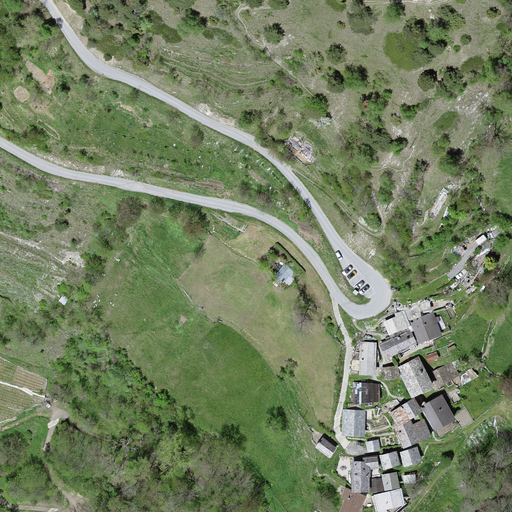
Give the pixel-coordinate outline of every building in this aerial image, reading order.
[(276,273),(287,281),(295,270),(284,262),(276,273)] [(397,318),(385,322),(389,334),(409,326),(404,311),(395,314),(397,318)] [(433,314),(411,321),(419,343),(440,335),(433,314)] [(410,331),(380,345),(386,357),(416,343),(410,331)] [(376,343),(361,343),(360,374),(374,374),(376,343)] [(418,358),(398,368),(412,396),(432,386),(418,358)] [(447,364),(431,370),(438,387),(454,380),(447,364)] [(384,378),(396,378),(396,367),(384,367),(384,378)] [(378,384),(355,384),(355,402),(378,402),(378,384)] [(441,396),(422,407),(435,430),(455,419),(441,396)] [(413,399),(390,414),(397,426),(421,411),(413,399)] [(364,412),(344,411),(343,435),(363,436),(364,412)] [(410,421),(395,427),(403,447),(430,436),(424,421),(412,426),(410,421)] [(335,448),(322,439),(317,447),(329,456),(335,448)] [(377,441),(367,443),(368,452),(379,449),(377,441)] [(416,448),(401,453),(405,465),(420,461),(416,448)] [(396,452),(380,456),(384,468),(399,464),(396,452)] [(363,462),(352,462),(352,492),(368,491),(369,468),(378,467),(376,456),(363,458),(363,462)] [(396,473),(382,475),(385,490),(399,488),(396,473)] [(358,511),(365,497),(345,489),(342,497),(346,499),(339,511),(358,511)] [(401,489),(374,495),(378,511),(404,505),(401,489)]
